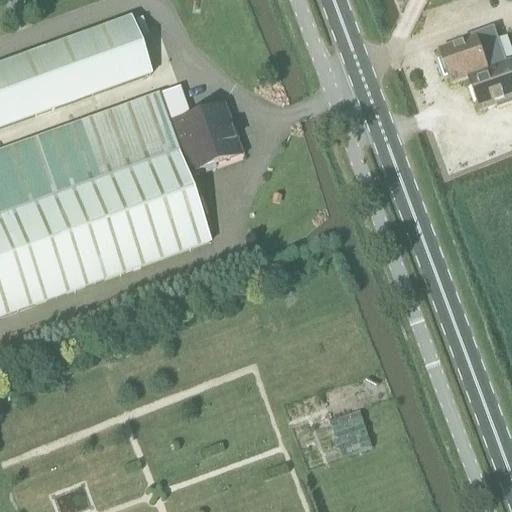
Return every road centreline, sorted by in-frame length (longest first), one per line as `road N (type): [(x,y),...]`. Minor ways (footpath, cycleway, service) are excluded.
road 1 (unclassified): [(300,0),(491,511)]
road 2 (primary): [(511,478),(332,0)]
